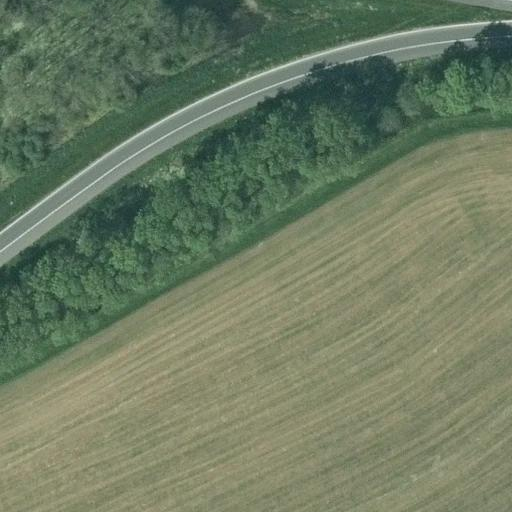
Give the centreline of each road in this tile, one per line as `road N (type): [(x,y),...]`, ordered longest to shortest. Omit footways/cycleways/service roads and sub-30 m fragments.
road 1 (track): [(0,386),(385,171),(449,155),(480,159),(502,174),(511,203)]
road 2 (motorway): [(0,248),(193,119),(292,77),(397,48),(511,33)]
